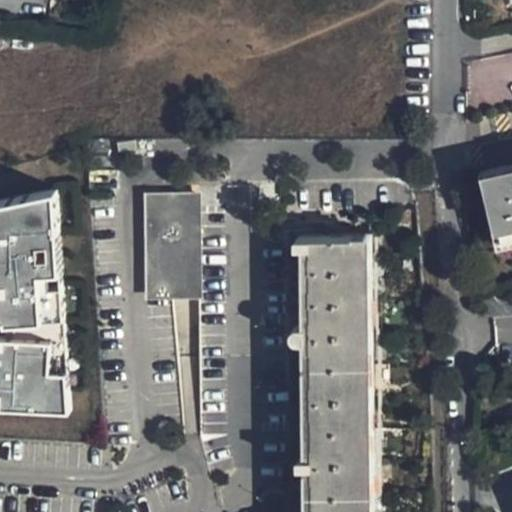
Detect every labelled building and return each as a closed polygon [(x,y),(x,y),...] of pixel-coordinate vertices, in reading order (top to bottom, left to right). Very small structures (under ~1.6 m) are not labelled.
[(511,168),(500,172),(504,193),(500,194),(510,242),(511,241),(511,168)] [(0,402),(69,406),(61,282),(10,286),(9,269),(41,267),(39,229),(58,227),(55,187),(0,198),(0,269),(6,269),(6,278),(0,278),(0,288),(1,296),(0,296),(0,342),(1,343),(0,357),(16,358),(16,365),(0,364),(0,402)] [(206,195),(153,197),(157,297),(208,296),(206,195)] [(61,282),(58,227),(39,229),(41,267),(9,269),(10,286),(61,282)] [(374,511),(372,235),(305,236),(307,511),(374,511)] [(0,364),(16,365),(16,358),(0,357),(1,343),(0,342),(0,364)]
